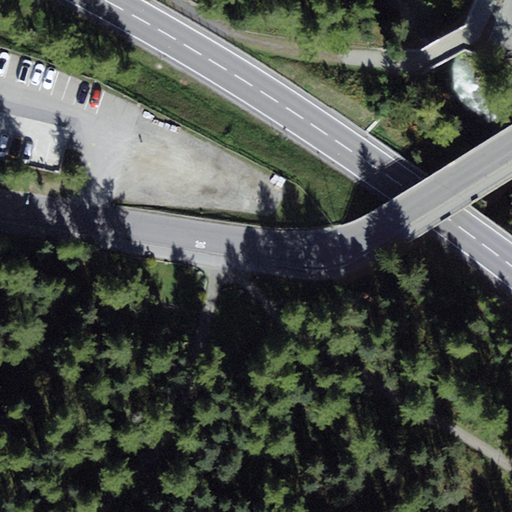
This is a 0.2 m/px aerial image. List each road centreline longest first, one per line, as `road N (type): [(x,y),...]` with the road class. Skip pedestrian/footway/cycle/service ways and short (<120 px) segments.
road 1 (primary): [(511,266),(333,138),(104,0)]
road 2 (track): [(224,240),(242,280),(302,337),(511,468)]
road 3 (tertiary): [(0,205),(298,248),(356,241)]
road 4 (track): [(224,240),(189,383),(167,433),(100,511)]
road 5 (track): [(182,0),(239,37),(387,63)]
road 6 (tertiary): [(511,145),(356,241)]
